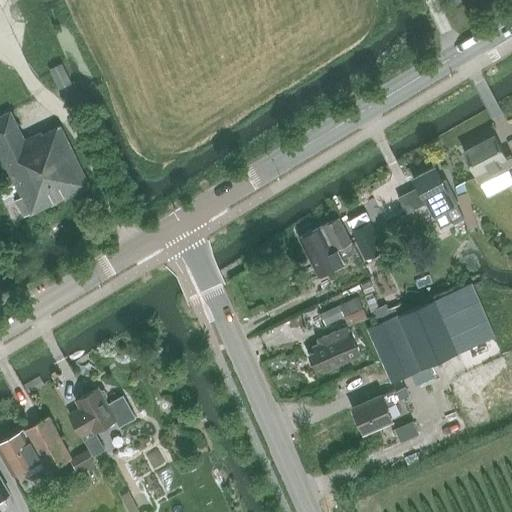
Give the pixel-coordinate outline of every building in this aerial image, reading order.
[(62,65),(49,71),(58,90),(71,84),(62,65)] [(24,215),(89,185),(60,126),(42,134),(41,132),(24,140),(4,98),(0,100),(0,152),(21,196),(16,199),(24,215)] [(494,136),(464,152),(480,183),(509,168),(511,172),(511,157),(510,154),(505,157),(494,136)] [(435,167),(413,178),(433,215),(458,203),(446,179),(442,181),(435,167)] [(372,223),(363,205),(344,215),(366,258),(385,249),(372,223)] [(336,250),(352,241),(339,218),(299,238),(318,275),(343,262),(336,250)] [(494,336),(478,299),(471,282),(396,314),(397,314),(367,327),(392,382),(411,374),(416,385),(434,377),(429,365),(494,336)] [(359,296),(338,306),(343,317),(347,326),(368,318),(359,296)] [(325,325),(343,317),(338,306),(320,314),(325,325)] [(356,347),(347,326),(322,337),(324,341),(311,347),(313,351),(309,353),(315,369),(320,367),(322,371),(349,360),(345,352),(356,347)] [(78,428),(93,455),(104,449),(94,431),(116,418),(120,425),(134,417),(123,396),(108,404),(105,399),(107,395),(104,389),(100,389),(98,387),(76,400),(88,422),(78,428)] [(386,405),(409,395),(405,387),(396,391),(395,390),(382,396),(382,395),(352,408),(362,431),(392,418),(386,405)] [(47,471),(71,457),(48,415),(24,429),(23,429),(0,441),(0,451),(13,475),(41,459),(47,471)] [(87,449),(71,457),(78,470),(93,462),(87,449)] [(124,465),(132,480),(160,464),(153,450),(124,465)] [(0,497),(8,492),(0,477),(0,497)]
